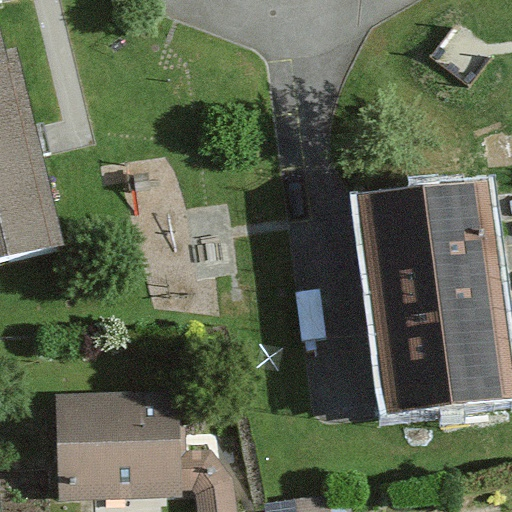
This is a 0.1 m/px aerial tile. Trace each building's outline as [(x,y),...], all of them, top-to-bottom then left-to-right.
[(494,54),(457,26),(433,57),(470,85),(494,54)] [(0,77),(0,273),(48,263),(6,78),(3,77),(0,77)] [(482,213),(368,226),(393,431),(507,417),(482,213)] [(63,408),(64,505),(178,503),(178,495),(178,460),(177,406),(63,408)] [(210,459),(178,460),(178,495),(199,498),(201,511),(233,511),(231,489),(210,459)] [(329,511),(328,503),(265,511),(329,511)]
